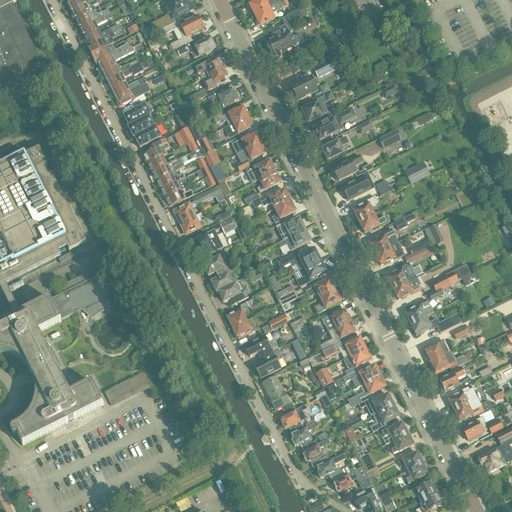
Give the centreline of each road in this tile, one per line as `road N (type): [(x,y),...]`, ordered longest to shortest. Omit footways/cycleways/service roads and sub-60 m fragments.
road 1 (residential): [(349,511),(298,476),(52,0)]
road 2 (unclassified): [(474,505),(218,0)]
